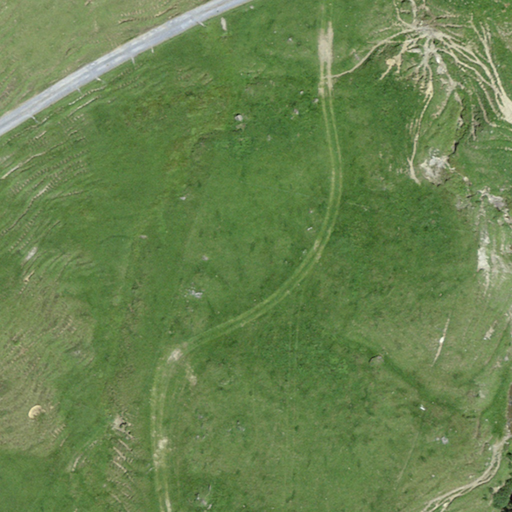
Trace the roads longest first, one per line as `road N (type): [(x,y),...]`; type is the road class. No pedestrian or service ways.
road 1 (track): [(332,0),(326,84),(337,161),(328,230),(298,282),(216,337),(154,399),(167,511)]
road 2 (unclassified): [(241,0),(0,126)]
